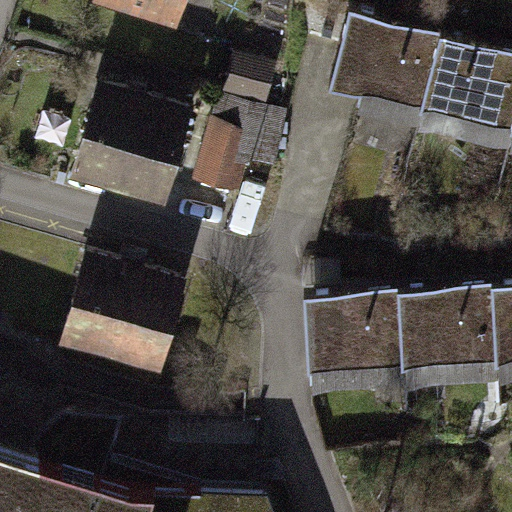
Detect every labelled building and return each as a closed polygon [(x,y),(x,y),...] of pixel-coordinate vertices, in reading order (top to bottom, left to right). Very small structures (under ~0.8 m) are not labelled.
[(106,0),(187,24),(193,0),(106,0)] [(439,108),(457,37),(363,13),(345,84),(439,108)] [(511,51),(457,37),(439,108),(511,127),(511,51)] [(122,71),(98,160),(199,186),(223,97),(122,71)] [(89,264),(75,353),(185,370),(200,282),(89,264)] [(511,317),(509,286),(414,294),(418,381),(511,373),(511,317)] [(414,294),(322,298),(323,384),(418,381),(414,294)] [(136,476),(0,435),(0,511),(282,511),(269,476),(136,476)]
